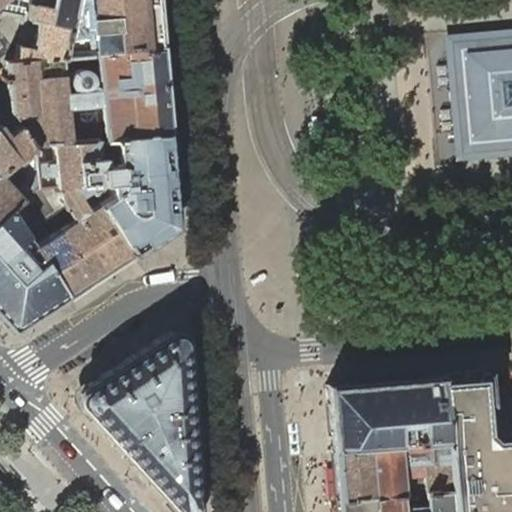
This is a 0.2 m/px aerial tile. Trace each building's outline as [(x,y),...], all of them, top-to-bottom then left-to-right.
[(9,0),(7,13),(22,16),(25,17),(28,1),(28,0),(9,0)] [(28,0),(28,1),(25,17),(36,19),(29,47),(16,44),(12,59),(59,55),(65,24),(70,0),(28,0)] [(70,0),(65,24),(59,55),(76,53),(91,52),(93,51),(157,46),(154,12),(153,0),(70,0)] [(0,60),(3,60),(12,59),(16,44),(22,16),(7,13),(0,11),(0,60)] [(25,17),(22,16),(16,44),(29,47),(36,19),(25,17)] [(511,35),(447,41),(448,52),(511,46),(511,137),(455,142),(456,154),(511,148),(511,35)] [(59,55),(12,59),(3,60),(7,111),(12,117),(24,116),(25,130),(34,140),(43,139),(51,138),(96,135),(101,135),(113,134),(165,130),(161,88),(157,46),(93,51),(91,52),(76,53),(77,67),(75,67),(74,68),(72,69),(71,70),(70,72),(69,73),(69,74),(68,76),(67,78),(67,79),(68,80),(68,82),(69,84),(69,85),(70,86),(71,87),(73,88),(74,88),(62,89),(59,55)] [(511,46),(448,52),(455,142),(511,137),(511,46)] [(12,117),(7,111),(0,117),(0,133),(16,121),(12,117)] [(16,121),(25,130),(24,116),(12,117),(16,121)] [(0,168),(13,158),(15,156),(34,140),(25,130),(16,121),(0,133),(0,168)] [(96,135),(51,138),(52,157),(36,159),(36,170),(36,185),(59,184),(84,182),(87,187),(89,190),(99,181),(109,179),(110,192),(96,201),(130,252),(173,224),(171,200),(169,177),(167,153),(165,130),(113,134),(115,150),(97,152),(96,135)] [(115,150),(113,134),(101,135),(96,135),(97,152),(115,150)] [(43,139),(34,140),(35,153),(36,159),(52,157),(51,138),(43,139)] [(0,216),(9,209),(20,199),(36,185),(36,170),(28,176),(20,166),(35,153),(34,140),(15,156),(13,158),(0,168),(0,216)] [(36,159),(35,153),(20,166),(28,176),(36,170),(36,159)] [(89,190),(96,201),(110,192),(109,179),(99,181),(89,190)] [(42,258),(66,294),(109,265),(130,252),(96,201),(85,208),(76,194),(87,187),(84,182),(59,184),(58,184),(58,185),(57,186),(57,187),(57,188),(56,188),(56,189),(56,190),(56,191),(56,192),(56,193),(56,194),(57,195),(57,196),(63,205),(71,217),(32,243),(42,258)] [(20,199),(9,209),(24,231),(63,205),(57,196),(57,195),(56,194),(56,193),(56,192),(56,191),(56,190),(56,189),(56,188),(57,188),(57,187),(57,186),(58,185),(58,184),(59,184),(36,185),(20,199)] [(85,208),(96,201),(89,190),(87,187),(76,194),(85,208)] [(63,205),(24,231),(25,233),(32,243),(71,217),(63,205)] [(9,209),(0,216),(0,314),(12,329),(66,294),(42,258),(32,243),(25,233),(24,231),(9,209)] [(79,401),(79,402),(178,511),(196,511),(191,426),(187,379),(185,340),(184,339),(184,337),(183,336),(182,334),(181,333),(180,332),(178,331),(177,330),(175,330),(174,330),(173,330),(172,330),(171,330),(169,330),(169,331),(168,331),(167,332),(81,388),(80,388),(79,389),(79,390),(78,391),(78,392),(78,393),(77,394),(77,395),(77,396),(77,397),(78,398),(78,399),(78,400),(78,401),(79,401)] [(439,379),(445,439),(449,487),(451,511),(511,511),(511,394),(487,396),(485,378),(485,370),(439,374),(439,379)] [(328,416),(331,449),(395,443),(445,439),(439,379),(439,374),(382,379),(325,383),(328,416)] [(395,443),(331,449),(333,473),(335,497),(399,491),(422,489),(449,487),(445,439),(395,443)] [(399,491),(335,497),(336,511),(451,511),(449,487),(422,489),(399,491)]
